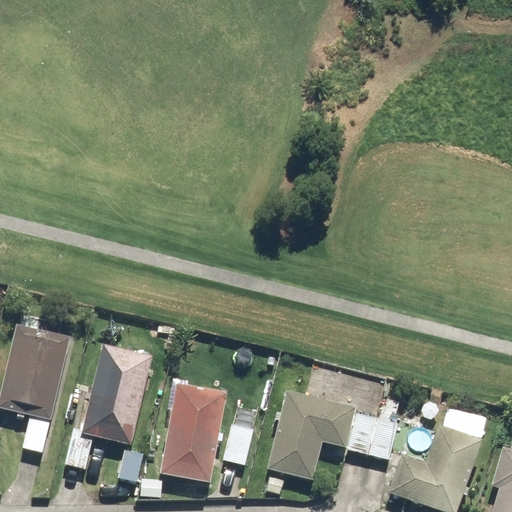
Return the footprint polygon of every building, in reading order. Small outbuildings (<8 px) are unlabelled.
[(0,406),(0,407),(34,416),(54,421),(73,340),(19,327),(0,406)] [(84,438),(98,441),(135,450),(156,359),(105,347),(84,438)] [(213,484),(227,396),(176,388),(163,476),(213,484)] [(399,428),(354,416),(355,413),(283,394),(263,472),(312,485),(322,445),(390,462),(399,428)] [(46,456),(54,421),(34,416),(26,451),(46,456)] [(255,429),(231,425),(225,464),(248,468),(255,429)] [(461,511),(484,444),(437,428),(424,466),(402,459),(390,497),(434,511),(461,511)] [(145,452),(135,450),(98,441),(92,467),(139,478),(145,452)] [(497,511),(511,511),(511,448),(506,447),(494,491),(502,493),(497,511)]
